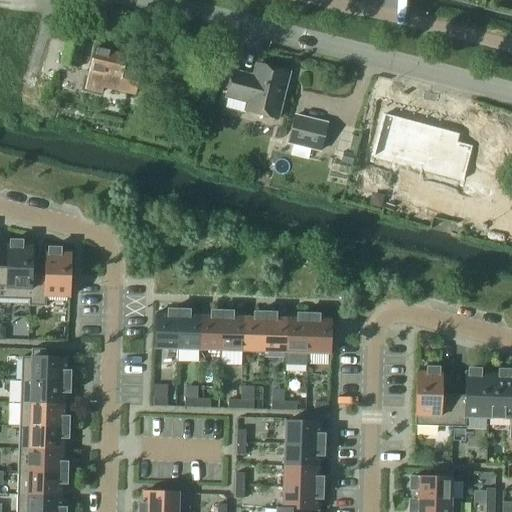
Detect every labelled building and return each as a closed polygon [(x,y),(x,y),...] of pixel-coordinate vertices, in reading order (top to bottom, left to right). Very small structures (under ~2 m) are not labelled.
[(77,69),(82,45),(65,41),(59,65),(77,69)] [(134,95),(140,71),(123,67),(126,55),(95,48),(86,84),(134,95)] [(276,119),(288,73),(256,65),(252,80),(245,78),(245,76),(232,72),(226,98),(247,103),(245,111),(276,119)] [(395,157),(408,111),(385,105),(373,151),(395,157)] [(442,129),(444,121),(408,111),(395,157),(429,166),(426,177),(462,186),(473,146),(458,142),(460,134),(442,129)] [(319,151),(326,124),(294,116),(288,143),(319,151)] [(343,152),(340,162),(351,165),(354,155),(343,152)] [(370,197),(368,204),(379,207),(382,195),(375,194),(370,197)] [(0,267),(0,299),(28,300),(28,306),(29,306),(31,246),(21,245),(21,242),(10,242),(10,245),(7,245),(6,268),(0,267)] [(31,246),(29,306),(45,307),(45,297),(68,298),(70,253),(59,252),(59,249),(49,249),(48,252),(45,252),(44,275),(31,275),(32,246),(31,246)] [(154,349),(177,350),(178,311),(168,311),(168,314),(155,314),(154,349)] [(177,350),(198,351),(200,315),(188,314),(188,312),(178,311),(177,350)] [(198,351),(220,351),(221,313),(211,312),(211,315),(200,315),(198,351)] [(220,351),(242,352),(243,316),(231,316),(231,313),(221,313),(220,351)] [(242,352),(263,353),(264,314),(254,314),(254,317),(243,316),(242,352)] [(263,353),(285,353),(286,318),(274,317),(274,314),(264,314),(263,353)] [(285,353),(306,354),(308,315),(297,315),(297,318),(286,318),(285,353)] [(318,316),(308,315),(306,354),(329,355),(330,319),(318,319),(318,316)] [(21,357),(20,381),(68,383),(69,373),(66,373),(66,359),(46,358),(46,350),(31,349),(31,358),(21,357)] [(452,396),(440,395),(440,372),(437,372),(437,369),(427,369),(427,372),(416,371),(414,426),(451,427),(452,396)] [(451,427),(465,428),(465,418),(487,419),(489,374),(479,373),(479,370),(468,370),(468,373),(465,373),(465,396),(452,396),(451,427)] [(511,407),(511,386),(511,374),(509,374),(509,371),(499,371),(499,374),(489,374),(487,419),(510,420),(509,439),(511,438),(511,407)] [(20,381),(19,404),(65,405),(65,393),(68,393),(68,383),(20,381)] [(166,407),(166,398),(153,398),(152,407),(166,407)] [(184,399),(184,408),(197,408),(197,399),(184,399)] [(197,399),(197,408),(209,408),(209,400),(197,399)] [(227,400),(227,409),(240,409),(240,401),(227,400)] [(240,401),(240,409),(252,410),(253,401),(240,401)] [(270,402),(270,410),(283,411),(283,402),(270,402)] [(283,402),(283,411),(295,411),(296,402),(283,402)] [(314,403),(313,412),(327,412),(327,403),(314,403)] [(19,404),(19,427),(67,428),(67,418),(64,418),(65,405),(19,404)] [(322,446),(323,436),(320,435),(320,423),(285,422),(284,444),(322,446)] [(19,427),(18,449),(63,451),(64,438),(67,438),(67,428),(19,427)] [(236,443),(244,443),(245,430),(236,430),(236,443)] [(235,456),(236,456),(244,456),(244,443),(236,443),(235,456)] [(319,467),(319,456),(322,456),(322,446),(284,444),(283,466),(319,467)] [(18,449),(17,472),(66,474),(66,464),(63,464),(63,451),(18,449)] [(283,466),(282,488),(321,489),(321,479),(318,479),(319,467),(283,466)] [(460,503),(460,502),(450,502),(451,472),(433,471),(433,478),(413,478),(410,478),(409,490),(412,490),(412,501),(409,501),(460,503)] [(17,472),(17,495),(62,497),(62,484),(65,484),(66,474),(17,472)] [(234,486),(243,486),(243,474),(235,473),(234,486)] [(234,486),(234,499),(243,499),(243,486),(234,486)] [(317,511),(318,499),(321,499),(321,489),(282,488),(282,509),(276,508),(276,509),(317,511)] [(485,504),(494,504),(494,489),(485,489),(485,504)] [(138,511),(176,511),(178,494),(142,492),(141,505),(139,505),(138,511)] [(17,495),(15,511),(64,511),(64,509),(61,509),(62,497),(17,495)] [(459,511),(460,503),(409,501),(408,511),(459,511)]
